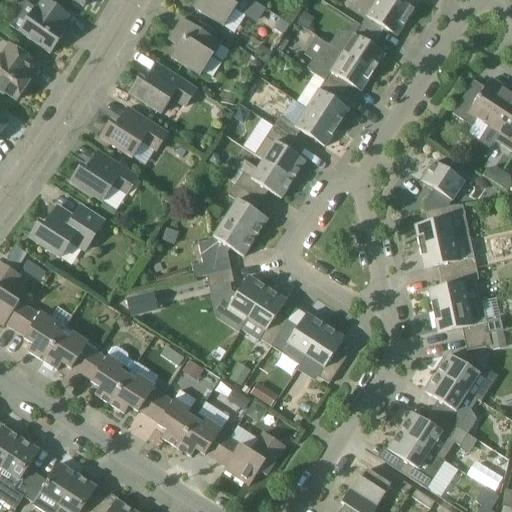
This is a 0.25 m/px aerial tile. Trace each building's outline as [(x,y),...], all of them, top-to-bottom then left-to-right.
[(45,0),(43,0),(36,10),(26,2),(19,6),(10,18),(10,26),(50,54),(67,30),(62,27),(69,17),(45,0)] [(202,0),(197,9),(225,27),(236,9),(257,22),(266,9),(251,0),(202,0)] [(380,0),(377,0),(366,18),(361,27),(379,38),(385,29),(397,37),(409,18),(380,0)] [(380,0),(409,18),(420,0),(380,0)] [(315,20),(302,11),(295,22),(307,30),(315,20)] [(170,40),(181,47),(173,59),(201,77),(222,44),(184,19),(170,40)] [(385,55),(373,47),(379,38),(361,27),(354,23),(348,33),(342,34),(339,32),(330,45),(343,54),(373,74),(385,55)] [(0,92),(4,95),(5,93),(17,101),(33,77),(29,74),(36,63),(0,38),(0,92)] [(343,54),(330,45),(319,39),(308,56),(317,62),(310,72),(325,82),(343,93),(349,85),(361,92),(373,74),(343,54)] [(285,40),(279,50),(283,52),(289,43),(285,40)] [(261,46),(254,56),(265,64),(272,53),(261,46)] [(248,66),(249,71),(254,74),(259,73),(262,69),(261,64),(256,60),(251,61),(248,66)] [(186,107),(198,89),(158,64),(146,82),(140,79),(130,94),(161,114),(172,98),(186,107)] [(491,79),(485,89),(474,82),(468,92),(453,114),(473,127),(478,119),(489,126),(511,92),(491,79)] [(325,82),(307,109),(337,129),(349,110),(337,102),(343,93),(325,82)] [(221,104),(234,107),(237,95),(224,92),(221,104)] [(511,152),(511,92),(489,126),(482,137),(493,144),(495,141),(511,152)] [(157,152),(169,133),(129,108),(117,127),(111,123),(101,139),(132,159),(143,142),(157,152)] [(240,108),(233,118),(243,125),(250,115),(240,108)] [(301,132),(325,148),(337,129),(307,109),(295,127),(280,117),(273,127),(295,141),(301,132)] [(222,122),(228,116),(221,110),(215,116),(222,122)] [(0,134),(10,123),(0,114),(0,134)] [(255,156),(263,161),(294,181),(306,162),(288,151),(295,141),(273,127),(255,156)] [(127,195),(139,177),(99,152),(87,171),(82,167),(72,182),(103,202),(113,186),(127,195)] [(219,157),(213,153),(207,163),(216,169),(220,163),(219,157)] [(264,188),(282,200),(294,181),(263,161),(258,169),(244,161),(238,171),(243,174),(236,185),(257,199),(264,188)] [(427,212),(449,208),(465,182),(435,163),(422,182),(434,190),(425,205),(427,212)] [(482,177),(494,185),(503,172),(495,168),(487,169),(482,176),(482,177)] [(494,185),(507,193),(507,192),(511,185),(510,178),(503,172),(494,185)] [(268,220),(250,209),(257,199),(236,185),(229,196),(237,202),(226,220),(256,239),(268,220)] [(464,206),(449,208),(427,212),(429,223),(415,226),(420,248),(471,237),(464,206)] [(85,252),(104,222),(81,207),(74,218),(58,207),(45,227),(40,223),(30,239),(61,259),(71,242),(85,252)] [(227,247),(244,258),(256,239),(226,220),(212,241),(198,244),(203,264),(192,266),(195,279),(206,277),(232,271),(229,258),(225,259),(224,253),(227,247)] [(178,234),(167,230),(162,241),(174,245),(178,234)] [(471,237),(420,248),(425,270),(439,267),(441,277),(476,270),(477,269),(471,237)] [(16,331),(30,309),(9,295),(21,276),(0,262),(0,324),(4,327),(6,325),(16,331)] [(429,291),(434,312),(483,301),(476,270),(441,277),(443,288),(429,291)] [(234,283),(232,271),(206,277),(209,288),(231,284),(234,283)] [(249,277),(227,311),(245,323),(268,290),(249,277)] [(286,302),(268,290),(245,323),(240,331),(258,343),(260,340),(271,347),(285,326),(275,319),(286,302)] [(151,295),(126,301),(130,317),(155,311),(151,295)] [(483,301),(434,312),(439,334),(463,329),(465,340),(490,335),(503,332),(500,320),(487,322),(483,301)] [(40,316),(30,309),(16,331),(26,338),(24,339),(34,345),(29,353),(43,362),(62,333),(54,328),(57,323),(41,313),(40,316)] [(295,333),(285,326),(271,347),(300,366),(306,357),(326,327),(307,315),(295,333)] [(126,329),(129,324),(126,319),(126,318),(125,318),(120,318),(116,324),(119,329),(126,329)] [(306,357),(324,369),(319,378),(330,385),(343,364),(333,357),(344,339),(326,327),(306,357)] [(503,332),(490,335),(492,347),(505,344),(503,332)] [(70,339),(62,333),(43,362),(58,371),(63,364),(71,370),(73,368),(82,375),(97,352),(87,346),(88,343),(73,334),(70,339)] [(490,335),(465,340),(468,352),(492,347),(490,335)] [(130,356),(118,348),(113,349),(107,359),(97,352),(82,375),(92,381),(91,383),(100,388),(95,396),(110,405),(136,364),(131,361),(130,356)] [(184,359),(175,353),(170,362),(178,367),(184,359)] [(438,374),(479,401),(481,402),(497,378),(471,361),(469,362),(469,363),(467,366),(450,355),(438,374)] [(197,382),(204,371),(189,362),(182,372),(197,382)] [(160,379),(136,364),(110,405),(125,415),(129,407),(138,413),(139,411),(149,417),(163,396),(154,389),(160,379)] [(237,369),(229,381),(241,389),(249,377),(237,369)] [(479,401),(438,374),(426,393),(443,405),(437,415),(468,435),(478,421),(472,410),(479,401)] [(187,415),(191,410),(195,402),(180,392),(173,402),(163,396),(149,417),(160,424),(158,426),(167,432),(162,439),(177,448),(195,420),(187,415)] [(278,397),(270,392),(263,403),(271,408),(278,397)] [(251,402),(237,393),(231,403),(244,412),(251,402)] [(253,421),(262,419),(267,412),(254,403),(246,416),(253,421)] [(481,443),(468,435),(437,415),(430,425),(413,414),(400,433),(444,461),(456,443),(464,449),(463,450),(473,456),(481,443)] [(222,430),(206,420),(203,425),(195,420),(177,448),(191,458),(196,450),(205,456),(206,455),(216,461),(230,439),(220,432),(222,430)] [(0,432),(0,468),(2,470),(21,440),(3,428),(0,432)] [(230,439),(216,461),(226,468),(224,470),(250,486),(260,471),(267,476),(286,447),(264,433),(252,453),(230,439)] [(446,462),(444,461),(400,433),(388,451),(406,463),(400,473),(427,491),(446,462)] [(24,497),(38,476),(28,469),(40,452),(21,440),(2,470),(0,472),(0,498),(17,509),(24,497)] [(47,511),(55,511),(78,476),(60,464),(48,482),(38,476),(24,497),(47,511)] [(350,491),(377,508),(392,486),(368,471),(362,479),(359,477),(350,491)] [(97,488),(78,476),(55,511),(94,511),(85,506),(97,488)] [(398,489),(408,495),(412,488),(403,482),(398,489)] [(374,511),(377,508),(350,491),(341,504),(345,506),(341,511),(374,511)] [(416,491),(412,498),(431,510),(436,503),(416,491)] [(133,511),(117,501),(109,511),(133,511)]
